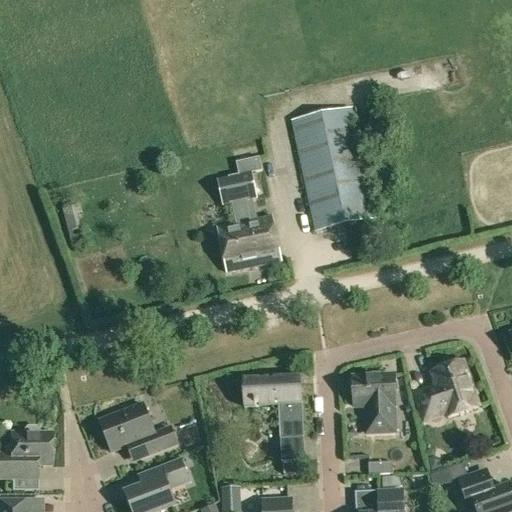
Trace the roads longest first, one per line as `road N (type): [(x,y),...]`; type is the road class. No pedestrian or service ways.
road 1 (track): [(0,365),(511,250)]
road 2 (residential): [(511,413),(487,342),(475,330),(344,353),(326,377),(332,511)]
